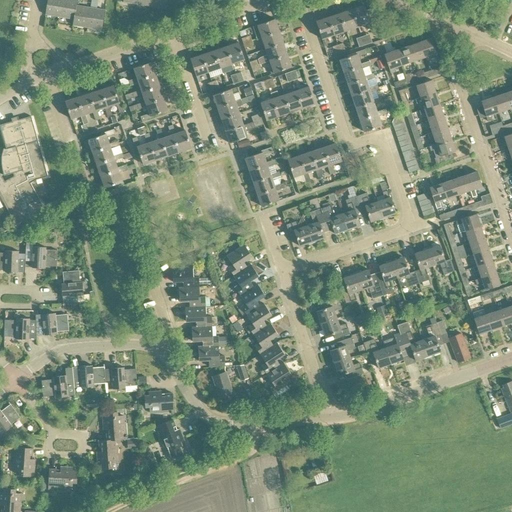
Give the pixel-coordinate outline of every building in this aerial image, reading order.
[(61,17),(63,0),(48,0),(46,15),(61,17)] [(75,19),(77,6),(78,0),(63,0),(61,17),(75,19)] [(153,0),(152,6),(166,9),(167,0),(153,0)] [(352,9),(358,27),(363,26),(365,29),(371,27),(363,5),(352,9)] [(88,28),(91,8),(77,6),(75,19),(74,25),(88,28)] [(91,8),(88,28),(102,30),(105,10),(91,8)] [(347,31),(358,27),(352,9),(341,13),(347,31)] [(335,35),(347,31),(341,13),(329,17),(335,35)] [(322,39),(335,35),(329,17),(316,21),(322,39)] [(257,25),(257,26),(253,27),(257,39),(261,37),(279,31),(275,19),(257,25)] [(261,37),(265,49),(283,43),(279,31),(261,37)] [(362,37),(364,45),(372,43),(369,34),(362,37)] [(243,44),(252,41),(250,35),(241,38),(243,44)] [(359,47),(364,45),(362,37),(356,39),(359,47)] [(420,42),(425,58),(437,54),(432,38),(420,42)] [(252,41),(243,44),(245,49),(254,46),(252,41)] [(238,42),(227,46),(233,63),(244,59),(238,42)] [(414,62),(425,58),(420,42),(408,46),(414,62)] [(287,55),(283,43),(265,49),(270,61),(287,55)] [(335,55),(341,53),(338,45),(332,47),(335,55)] [(215,50),(221,67),(233,63),(227,46),(215,50)] [(402,66),(414,62),(408,46),(397,50),(402,66)] [(340,60),(344,72),(361,66),(361,63),(358,56),(367,53),(366,49),(357,52),(357,54),(340,60)] [(209,71),(221,67),(215,50),(203,54),(209,71)] [(394,68),(402,66),(397,50),(384,54),(391,73),(396,72),(394,68)] [(197,76),(209,71),(203,54),(191,58),(197,76)] [(291,67),(287,55),(270,61),(274,73),(291,67)] [(344,72),(348,83),(365,77),(365,76),(362,69),(371,66),(369,60),(361,63),(361,66),(344,72)] [(138,81),(156,75),(152,62),(134,69),(137,78),(129,81),(131,86),(139,83),(138,81)] [(253,73),(260,70),(262,70),(260,64),(252,67),(253,73)] [(430,71),(432,76),(444,72),(442,67),(430,71)] [(289,72),(292,81),(298,79),(296,70),(289,72)] [(420,80),(432,76),(430,71),(418,75),(420,80)] [(348,83),(352,95),(369,89),(369,88),(366,80),(375,77),(373,73),(365,76),(365,77),(348,83)] [(234,84),(240,82),(237,74),(231,76),(234,84)] [(142,92),(160,86),(156,75),(138,81),(139,83),(141,89),(126,95),(127,99),(143,94),(142,92)] [(408,84),(420,80),(418,75),(406,79),(408,84)] [(272,78),(266,80),(269,89),(275,87),(272,78)] [(396,88),(408,84),(406,79),(394,83),(396,88)] [(421,97),(436,92),(432,80),(417,85),(421,97)] [(210,92),(215,90),(212,82),(207,83),(210,92)] [(373,101),(373,99),(370,92),(379,89),(378,85),(369,88),(369,89),(352,95),(356,107),(373,101)] [(107,107),(109,107),(116,104),(119,113),(124,111),(121,103),(119,103),(113,86),(102,90),(107,107)] [(146,104),(164,98),(160,86),(142,92),(143,94),(146,101),(130,107),(132,111),(147,106),(146,104)] [(296,90),(302,108),(314,104),(308,86),(296,90)] [(218,107),(235,101),(233,95),(239,92),(237,87),(214,95),(218,107)] [(254,95),(251,87),(244,89),(246,97),(254,95)] [(403,103),(408,101),(404,89),(399,91),(403,103)] [(112,116),(109,107),(107,107),(102,90),(90,94),(96,111),(97,111),(104,108),(107,117),(112,116)] [(290,112),(302,108),(296,90),(284,94),(290,112)] [(422,102),(425,109),(440,104),(436,92),(421,97),(415,99),(417,104),(422,102)] [(100,119),(97,111),(96,111),(90,94),(78,97),(84,115),(85,115),(93,112),(95,121),(100,119)] [(278,116),(290,112),(284,94),(272,98),(278,116)] [(499,113),(510,109),(506,94),(494,98),(499,113)] [(378,114),(377,111),(374,104),(383,101),(382,96),(373,99),(373,101),(356,107),(360,120),(378,114)] [(88,124),(85,115),(84,115),(78,97),(65,102),(71,119),(81,116),(84,125),(88,124)] [(146,104),(147,106),(150,113),(141,116),(143,121),(152,118),(152,116),(168,110),(164,98),(146,104)] [(266,120),(278,116),(272,98),(260,102),(266,120)] [(494,98),(482,102),(487,117),(486,117),(487,122),(492,120),(491,116),(499,113),(494,98)] [(222,119),(239,113),(237,107),(243,105),(241,99),(235,101),(218,107),(222,119)] [(407,115),(412,113),(408,101),(403,103),(407,115)] [(426,113),(429,121),(444,115),(440,104),(425,109),(419,111),(421,115),(426,113)] [(251,109),(252,114),(260,112),(258,106),(251,109)] [(378,114),(360,120),(364,132),(382,126),(378,116),(387,113),(386,108),(377,111),(378,114)] [(226,131),(243,125),(239,113),(222,119),(226,131)] [(411,127),(416,125),(412,113),(407,115),(411,127)] [(429,121),(433,132),(448,127),(444,115),(429,121)] [(36,180),(48,177),(31,117),(18,120),(17,118),(13,119),(13,122),(0,125),(6,149),(6,150),(4,150),(4,152),(3,154),(3,156),(3,157),(3,160),(3,162),(3,165),(3,166),(3,167),(3,169),(4,172),(5,174),(4,174),(4,176),(13,173),(14,177),(5,182),(2,177),(0,178),(0,195),(16,225),(26,220),(28,224),(47,214),(31,183),(36,180)] [(243,125),(226,131),(230,144),(248,138),(245,132),(256,128),(255,127),(263,125),(261,119),(253,122),(243,126),(243,125)] [(504,131),(511,128),(511,122),(503,126),(504,131)] [(395,132),(406,128),(404,123),(393,127),(395,132)] [(173,134),(179,152),(191,148),(185,130),(175,134),(172,125),(168,126),(171,135),(173,134)] [(415,138),(420,137),(416,125),(411,127),(415,138)] [(493,135),(504,131),(503,126),(491,130),(493,135)] [(140,136),(145,134),(147,134),(144,127),(137,129),(140,136)] [(437,144),(452,139),(448,127),(433,132),(427,134),(428,139),(434,137),(437,144)] [(396,137),(407,133),(406,128),(395,132),(396,137)] [(110,147),(109,144),(107,137),(116,134),(114,129),(105,132),(106,134),(89,140),(93,152),(110,147)] [(173,134),(171,135),(164,138),(161,129),(156,130),(159,139),(161,139),(167,156),(179,152),(173,134)] [(161,139),(159,139),(152,142),(149,133),(147,134),(145,134),(148,143),(149,142),(155,160),(167,156),(161,139)] [(398,142),(409,139),(407,133),(396,137),(398,142)] [(149,142),(148,143),(140,146),(137,137),(132,139),(135,149),(137,148),(143,164),(155,160),(149,142)] [(420,137),(415,138),(419,150),(424,148),(420,137)] [(248,139),(237,143),(239,149),(250,145),(248,139)] [(400,148),(411,144),(409,139),(398,142),(400,148)] [(452,139),(437,144),(429,147),(430,151),(438,149),(441,156),(435,158),(437,164),(454,158),(452,152),(456,151),(452,139)] [(113,156),(121,153),(119,146),(120,145),(118,141),(109,144),(110,147),(93,152),(97,164),(114,158),(113,156)] [(330,165),(332,164),(339,161),(342,170),(347,169),(344,159),(342,160),(336,143),(324,147),(330,165)] [(402,153),(413,149),(411,144),(400,148),(402,153)] [(267,165),(266,162),(264,155),(272,152),(271,147),(261,151),(262,153),(245,159),(249,171),(267,165)] [(335,173),(332,164),(330,165),(324,147),(312,152),(318,169),(320,168),(328,165),(331,174),(335,173)] [(403,158),(414,154),(413,149),(402,153),(403,158)] [(124,154),(126,160),(133,158),(131,152),(124,154)] [(324,177),(320,168),(318,169),(312,152),(300,156),(306,173),(309,172),(316,170),(319,179),(324,177)] [(118,170),(117,167),(115,160),(124,157),(122,153),(121,153),(113,156),(114,158),(97,164),(101,176),(118,170)] [(405,163),(416,160),(414,154),(403,158),(405,163)] [(312,181),(309,172),(306,173),(300,156),(288,160),(294,177),(304,174),(307,183),(312,181)] [(365,165),(376,161),(374,156),(363,160),(365,165)] [(271,177),(270,174),(268,167),(277,164),(275,159),(266,162),(267,165),(249,171),(254,183),(271,177)] [(407,169),(418,165),(416,160),(405,163),(407,169)] [(367,170),(378,167),(376,161),(365,165),(367,170)] [(118,170),(101,176),(105,188),(122,182),(119,172),(128,169),(126,164),(117,167),(118,170)] [(418,165),(407,169),(409,174),(420,170),(418,165)] [(369,176),(380,172),(378,167),(367,170),(369,176)] [(275,188),(275,186),(272,179),(281,176),(279,171),(270,174),(271,177),(254,183),(257,194),(275,188)] [(471,190),(473,197),(477,196),(474,189),(483,186),(478,171),(466,175),(471,190)] [(380,172),(369,176),(371,181),(382,177),(380,172)] [(470,191),(471,190),(466,175),(454,179),(459,194),(470,191)] [(447,199),(459,194),(454,179),(442,183),(447,199)] [(378,201),(383,218),(396,213),(385,181),(380,183),(386,199),(378,201)] [(435,203),(447,199),(442,183),(430,188),(435,203)] [(275,188),(257,194),(262,207),(279,201),(276,191),(285,188),(283,184),(275,186),(275,188)] [(383,218),(378,201),(372,204),(368,192),(357,196),(363,215),(368,214),(371,222),(383,218)] [(418,202),(429,198),(427,193),(416,197),(418,202)] [(475,203),(477,208),(493,203),(490,194),(481,197),(482,201),(475,203)] [(358,217),(363,215),(357,196),(346,200),(350,210),(343,213),(349,229),(361,225),(358,217)] [(420,207),(431,203),(429,198),(418,202),(420,207)] [(349,229),(343,213),(334,216),(330,202),(322,205),(323,208),(321,208),(329,230),(334,228),(335,234),(349,229)] [(422,212),(433,208),(431,203),(420,207),(422,212)] [(465,212),(477,208),(475,203),(463,207),(465,212)] [(453,216),(465,212),(463,207),(452,211),(453,216)] [(323,232),(329,230),(321,208),(310,212),(314,223),(307,226),(312,242),(325,237),(323,232)] [(433,208),(422,212),(423,217),(434,214),(433,208)] [(441,221),(453,216),(452,211),(439,216),(441,221)] [(466,231),(481,226),(477,214),(455,221),(456,225),(463,223),(466,231)] [(312,242),(307,226),(300,228),(297,221),(287,225),(292,240),(297,238),(300,246),(312,242)] [(47,230),(57,227),(55,222),(45,225),(47,230)] [(448,237),(453,235),(449,223),(443,225),(448,237)] [(470,243),(485,237),(481,226),(466,231),(459,233),(460,237),(467,235),(470,243)] [(451,249),(457,247),(453,235),(448,237),(451,249)] [(474,254),(489,249),(485,237),(470,243),(474,254)] [(459,245),(461,257),(470,255),(468,243),(459,245)] [(234,276),(245,268),(242,263),(252,256),(244,244),(227,256),(232,265),(228,268),(234,276)] [(427,249),(433,265),(439,263),(443,275),(455,271),(450,259),(445,261),(440,245),(427,249)] [(57,266),(57,250),(46,250),(46,247),(33,247),(32,268),(45,268),(45,266),(57,266)] [(455,261),(461,259),(457,247),(451,249),(455,261)] [(425,268),(433,265),(427,249),(415,253),(421,269),(415,271),(419,283),(422,282),(423,286),(430,284),(428,280),(430,279),(425,268)] [(477,266),(493,261),(489,249),(474,254),(477,266)] [(0,253),(0,269),(5,269),(5,271),(25,272),(26,254),(18,254),(19,251),(5,251),(5,253),(0,253)] [(419,283),(415,271),(410,273),(405,257),(392,261),(398,277),(396,278),(399,286),(409,287),(419,283)] [(459,272),(465,271),(461,259),(455,261),(459,272)] [(390,280),(396,278),(398,277),(392,261),(379,266),(381,271),(376,273),(383,295),(394,292),(390,280)] [(481,278),(497,273),(493,261),(477,266),(473,267),(474,272),(479,271),(481,278)] [(235,287),(240,295),(252,287),(248,282),(258,276),(251,264),(245,268),(234,276),(239,284),(235,287)] [(199,287),(199,285),(203,285),(203,279),(199,279),(199,278),(193,278),(192,267),(172,268),(173,282),(185,281),(185,288),(199,287)] [(383,295),(376,273),(371,275),(369,269),(356,274),(362,290),(366,288),(367,292),(369,293),(371,292),(373,299),(383,295)] [(63,296),(64,304),(71,304),(84,302),(84,294),(82,281),(80,281),(79,270),(63,271),(62,271),(64,283),(61,283),(63,296)] [(463,284),(469,282),(465,271),(459,272),(463,284)] [(497,273),(481,278),(474,281),(476,285),(483,283),(485,290),(501,285),(497,273)] [(354,292),(362,290),(356,274),(344,278),(347,286),(341,288),(346,303),(357,299),(354,292)] [(469,282),(463,284),(467,296),(473,294),(469,282)] [(252,287),(240,295),(246,304),(238,309),(243,317),(247,315),(258,307),(255,302),(265,295),(258,283),(252,287)] [(192,302),(192,307),(205,307),(205,297),(199,297),(199,287),(185,288),(179,288),(179,302),(192,302)] [(492,292),(493,297),(505,293),(504,288),(492,292)] [(481,302),(493,297),(492,292),(480,296),(481,302)] [(469,306),(481,302),(480,296),(468,301),(469,306)] [(320,324),(337,318),(334,311),(342,309),(338,298),(323,303),(325,309),(316,312),(320,324)] [(398,304),(400,311),(406,309),(404,302),(398,304)] [(249,328),(253,334),(265,326),(261,321),(271,314),(264,303),(258,307),(247,315),(252,323),(248,327),(249,328)] [(384,304),(375,307),(378,318),(388,315),(384,304)] [(211,327),(211,317),(205,317),(205,307),(192,307),(185,308),(186,321),(198,321),(198,327),(211,327)] [(503,326),(511,323),(511,312),(510,307),(498,311),(503,326)] [(491,331),(503,326),(498,311),(486,315),(491,331)] [(36,320),(37,336),(57,334),(57,331),(68,330),(67,314),(56,315),(55,313),(36,314),(36,320)] [(479,335),(491,331),(486,315),(474,319),(479,335)] [(16,320),(5,319),(4,336),(16,336),(15,339),(29,339),(30,318),(16,318),(16,320)] [(337,318),(320,324),(325,336),(333,334),(334,339),(350,334),(346,323),(339,325),(337,318)] [(396,325),(398,329),(407,355),(414,353),(416,361),(429,356),(423,339),(416,342),(412,331),(411,332),(407,321),(396,325)] [(436,323),(440,335),(446,333),(442,321),(436,323)] [(260,354),(272,346),(268,341),(278,334),(271,322),(265,326),(253,334),(259,343),(254,346),(260,354)] [(440,335),(436,323),(425,327),(429,337),(423,339),(429,356),(440,353),(437,346),(443,344),(440,335)] [(204,341),(205,347),(218,346),(218,337),(218,336),(212,336),(211,327),(198,327),(192,327),(192,341),(204,341)] [(407,355),(398,329),(395,330),(397,335),(394,336),(394,338),(390,339),(392,345),(385,348),(391,364),(404,360),(403,357),(407,355)] [(462,334),(449,339),(458,362),(471,358),(462,334)] [(218,337),(218,346),(226,346),(226,337),(218,337)] [(334,364),(350,358),(347,351),(355,348),(351,338),(336,343),(337,348),(329,351),(334,364)] [(391,364),(385,348),(378,350),(374,339),(363,343),(367,354),(373,352),(379,369),(391,364)] [(266,374),(278,366),(275,360),(285,353),(277,342),(272,346),(260,354),(265,362),(261,365),(266,374)] [(218,346),(205,347),(198,347),(198,361),(210,360),(210,367),(224,366),(224,355),(218,355),(218,346)] [(350,358),(334,364),(338,376),(346,373),(348,379),(363,374),(359,363),(352,365),(350,358)] [(278,366),(266,374),(272,382),(267,385),(273,394),(285,386),(281,380),(291,373),(284,362),(278,366)] [(73,376),(74,388),(94,386),(94,383),(106,383),(105,367),(93,367),(93,365),(72,367),(73,376)] [(241,380),(248,378),(243,365),(236,365),(241,380)] [(137,385),(136,369),(125,370),(124,367),(111,368),(113,389),(126,388),(125,386),(137,385)] [(220,397),(233,393),(226,372),(213,376),(220,397)] [(75,394),(74,388),(73,376),(66,376),(66,375),(52,377),(52,379),(42,380),(44,396),(54,395),(55,397),(68,395),(68,394),(75,393),(75,394)] [(146,387),(146,377),(138,377),(138,387),(146,387)] [(503,388),(501,389),(510,412),(511,412),(511,414),(497,419),(500,429),(511,424),(511,381),(502,385),(503,388)] [(172,414),(174,414),(172,393),(162,394),(162,391),(149,392),(149,396),(145,396),(146,407),(149,406),(150,412),(171,410),(172,414)] [(0,433),(1,433),(2,434),(13,426),(11,424),(20,417),(11,404),(2,411),(0,409),(0,408),(0,433)] [(117,439),(117,440),(125,440),(123,415),(117,416),(117,412),(106,413),(106,416),(103,417),(104,430),(107,429),(107,440),(117,439)] [(182,453),(179,447),(182,446),(180,442),(184,441),(179,429),(176,430),(173,419),(157,425),(165,448),(168,447),(171,457),(182,453)] [(118,463),(117,440),(117,439),(107,440),(99,440),(100,451),(97,451),(98,464),(101,464),(101,468),(112,468),(112,470),(118,469),(118,463)] [(139,448),(139,439),(127,440),(128,449),(139,448)] [(34,472),(35,459),(33,459),(33,449),(16,447),(14,471),(20,472),(20,475),(31,476),(31,472),(34,472)] [(310,454),(313,467),(319,465),(316,453),(310,454)] [(60,470),(49,469),(49,487),(72,488),(72,483),(77,483),(77,472),(73,471),(73,468),(60,467),(60,470)] [(318,482),(329,480),(327,471),(316,473),(318,482)] [(22,511),(23,511),(20,511),(21,494),(15,494),(15,489),(4,488),(4,493),(1,493),(0,505),(3,506),(2,511),(22,511)]
